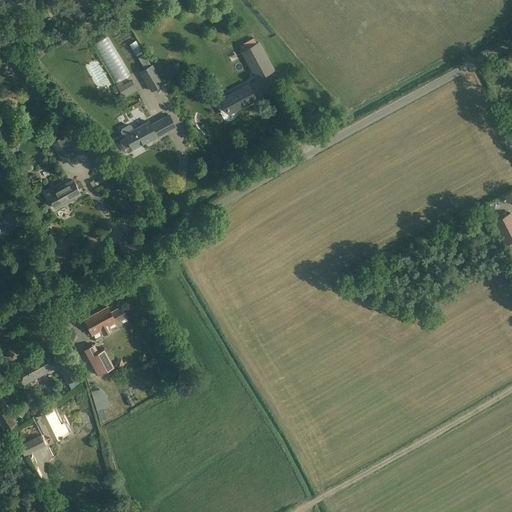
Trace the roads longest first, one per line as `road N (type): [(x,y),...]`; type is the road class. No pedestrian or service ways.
road 1 (residential): [(0,328),(511,37)]
road 2 (track): [(296,511),(511,389)]
